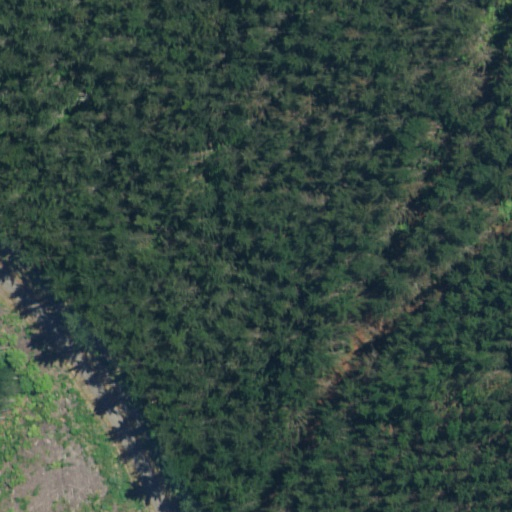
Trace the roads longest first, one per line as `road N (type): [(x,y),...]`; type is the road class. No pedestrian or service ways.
road 1 (track): [(255,511),(511,41)]
road 2 (track): [(137,511),(0,291)]
